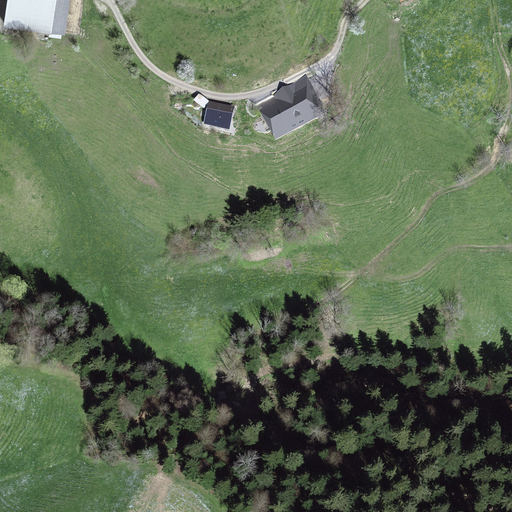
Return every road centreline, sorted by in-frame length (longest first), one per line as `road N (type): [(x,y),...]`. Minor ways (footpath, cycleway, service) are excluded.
road 1 (track): [(511,111),(486,172),(436,195),(364,272),(244,358),(223,386),(241,414),(286,437),(369,460),(493,511)]
road 2 (track): [(111,0),(132,47),(162,76),(234,97),(326,60),(348,14),(365,0)]
